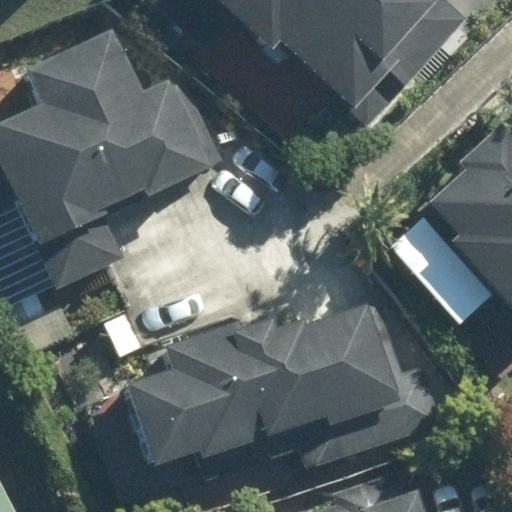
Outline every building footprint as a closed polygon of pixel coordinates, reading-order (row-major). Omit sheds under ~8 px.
[(143,0),(140,4),(283,136),(320,96),(360,132),(375,116),(358,100),(380,77),(396,92),(461,22),(436,0),(143,0)] [(0,121),(0,199),(41,297),(117,263),(97,217),(215,165),(178,76),(131,97),(103,34),(14,74),(28,109),(0,121)] [(420,215),(380,251),(452,329),(485,299),(511,328),(511,137),(505,144),(491,129),(447,169),(452,176),(415,210),(420,215)] [(159,375),(115,390),(142,471),(187,456),(191,467),(292,433),(305,471),(434,428),(413,366),(395,372),(373,304),(295,329),(293,325),(265,334),(262,324),(229,334),(227,326),(151,351),(159,375)] [(415,511),(401,469),(324,495),(328,507),(313,511),(415,511)] [(0,511),(14,511),(0,484),(0,511)]
